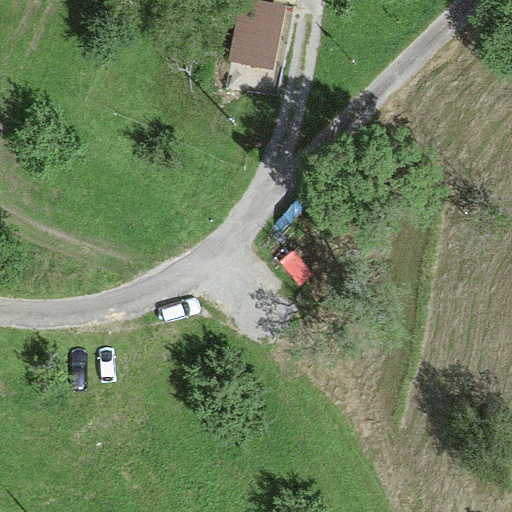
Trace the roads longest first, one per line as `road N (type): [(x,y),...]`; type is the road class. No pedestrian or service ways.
road 1 (track): [(0,311),(113,306),(144,297),(222,249),(471,0)]
road 2 (track): [(313,0),(297,105),(254,217)]
road 3 (track): [(178,278),(88,256),(0,210)]
